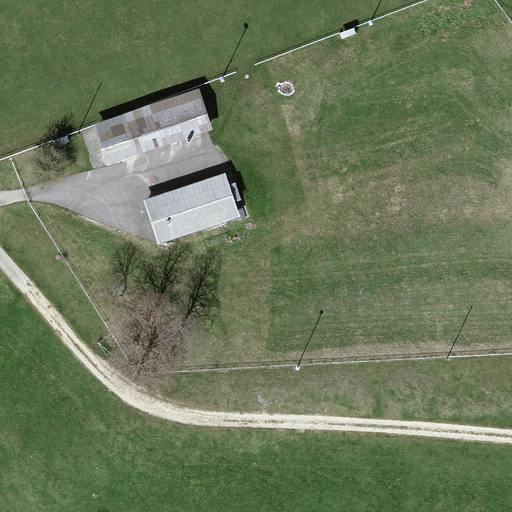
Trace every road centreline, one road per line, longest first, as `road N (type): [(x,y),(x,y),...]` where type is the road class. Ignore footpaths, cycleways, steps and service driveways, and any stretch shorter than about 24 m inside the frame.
road 1 (track): [(0,259),(88,370),(147,412),(231,427),(511,441)]
road 2 (track): [(0,201),(200,141)]
